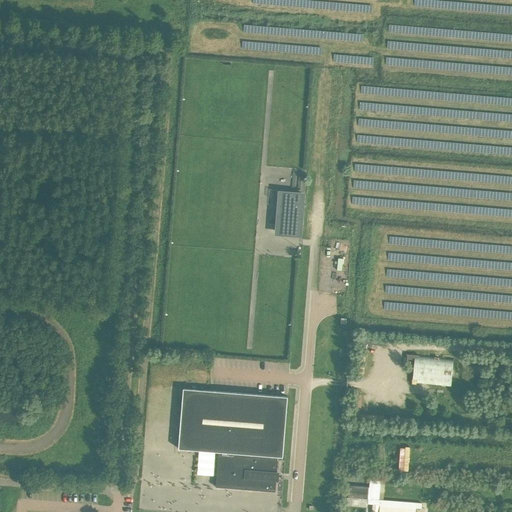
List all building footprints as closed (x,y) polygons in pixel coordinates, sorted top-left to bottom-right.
[(303,194),(283,193),(282,205),(281,205),(280,212),(281,212),(280,233),(300,235),(303,194)] [(451,385),(453,358),(419,355),(416,381),(451,385)] [(215,487),(275,492),(276,479),(274,479),(275,473),(277,473),(278,457),(283,457),(287,397),(209,390),(183,388),(178,449),(218,452),(215,487)] [(409,471),(411,446),(400,446),(399,470),(409,471)] [(368,486),(349,485),(348,497),(367,499),(368,486)] [(414,511),(416,503),(374,499),(372,511),(414,511)]
